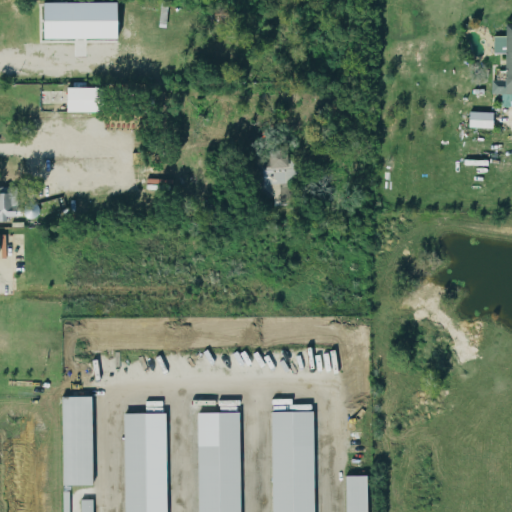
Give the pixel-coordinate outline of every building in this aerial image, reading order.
[(124,3),(46,3),(46,40),(124,40),(124,3)] [(511,26),(511,37),(497,37),(497,54),(511,54),(511,81),(496,81),(496,95),(511,94),(511,26)] [(88,56),(87,40),(75,40),(76,57),(88,56)] [(73,113),(107,113),(106,88),(73,88),(73,113)] [(498,129),(498,113),(473,112),(473,128),(498,129)] [(263,162),(266,179),(278,177),(279,185),(299,182),(294,152),(273,156),(273,160),(263,162)] [(21,207),(21,188),(0,187),(0,218),(29,218),(28,207),(21,207)] [(68,487),(98,486),(97,397),(67,398),(68,487)] [(319,511),(318,413),(276,413),(276,511),(319,511)] [(129,415),(129,511),(172,511),(171,414),(129,415)] [(201,414),(202,511),(245,511),(244,414),(201,414)] [(373,511),(372,477),(350,477),(350,511),(373,511)] [(84,511),(97,511),(96,501),(84,501),(84,511)]
